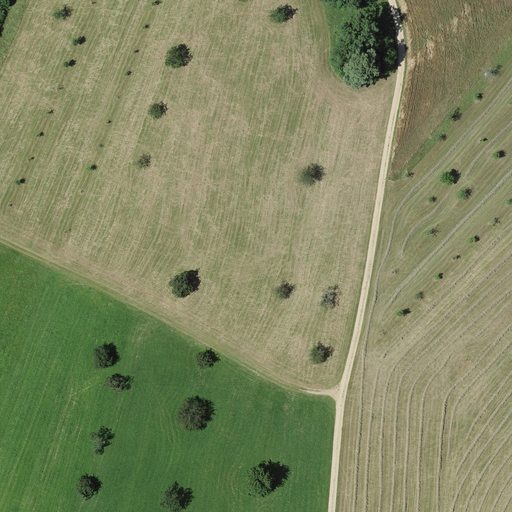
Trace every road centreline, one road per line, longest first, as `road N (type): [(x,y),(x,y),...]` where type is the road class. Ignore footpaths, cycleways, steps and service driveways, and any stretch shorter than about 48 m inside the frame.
road 1 (track): [(392,0),(403,61),(344,394),(333,511)]
road 2 (track): [(0,242),(304,395),(344,394)]
